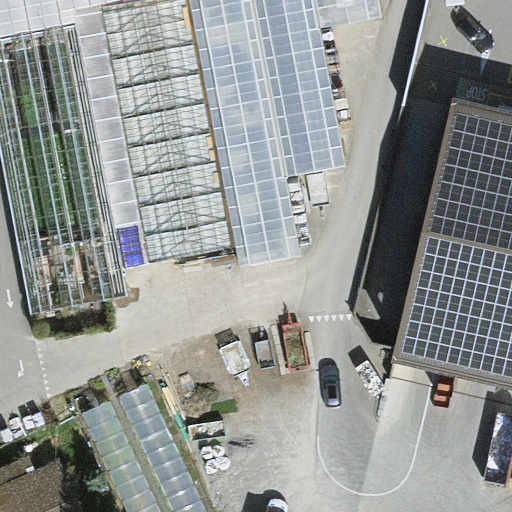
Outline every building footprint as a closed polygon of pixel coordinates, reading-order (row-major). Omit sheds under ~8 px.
[(0,0),(0,35),(76,22),(74,8),(102,3),(118,0),(0,0)] [(118,0),(102,3),(150,262),(236,246),(190,0),(118,0)] [(190,0),(236,246),(240,265),(300,254),(286,176),(345,165),(320,27),(380,16),(377,0),(190,0)] [(0,146),(31,313),(128,295),(76,22),(0,35),(0,146)] [(511,376),(511,119),(453,106),(396,350),(511,376)] [(56,466),(0,491),(0,511),(20,511),(67,491),(56,466)]
